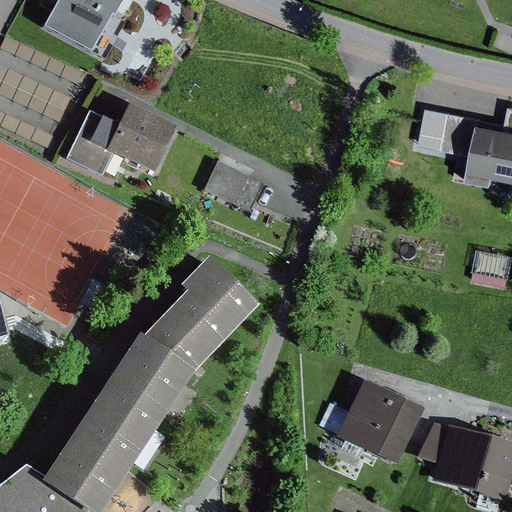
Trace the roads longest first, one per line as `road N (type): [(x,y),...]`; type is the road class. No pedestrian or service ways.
road 1 (unclassified): [(260,0),(370,40),(511,77)]
road 2 (residential): [(511,416),(368,373)]
